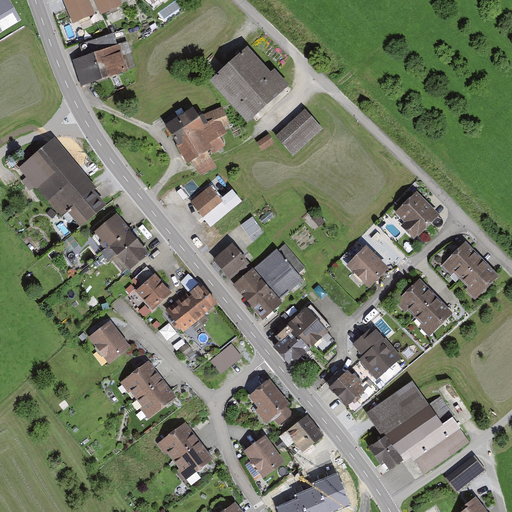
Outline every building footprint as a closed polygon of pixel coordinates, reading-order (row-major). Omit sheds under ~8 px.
[(0,30),(19,19),(7,0),(2,0),(0,1),(0,30)] [(88,0),(62,0),(73,24),(95,14),(88,0)] [(120,0),(94,0),(100,13),(123,4),(120,0)] [(126,76),(116,47),(73,61),(83,90),(126,76)] [(269,77),(246,52),(211,83),(246,122),(285,88),(273,74),(269,77)] [(216,145),(193,111),(166,130),(189,163),(216,145)] [(320,131),(305,115),(279,138),(294,155),(320,131)] [(273,145),(268,138),(258,144),(262,152),(273,145)] [(104,205),(53,144),(25,167),(77,228),(104,205)] [(220,204),(208,191),(193,204),(205,217),(220,204)] [(437,217),(415,195),(397,213),(407,223),(403,228),(415,240),(437,217)] [(251,236),(263,228),(254,215),(242,223),(251,236)] [(145,253),(116,218),(96,235),(126,270),(145,253)] [(496,276),(464,245),(443,266),(475,297),(496,276)] [(246,265),(231,248),(215,262),(230,279),(246,265)] [(385,269),(366,250),(348,267),(367,286),(385,269)] [(277,253),(255,272),(279,300),(301,281),(277,253)] [(278,304),(251,273),(234,287),(261,319),(278,304)] [(170,294),(154,277),(135,294),(152,312),(170,294)] [(449,314),(418,283),(398,304),(429,335),(449,314)] [(215,306),(199,288),(167,314),(183,333),(215,306)] [(310,310),(326,331),(330,328),(314,306),(310,310)] [(328,334),(305,311),(278,338),(282,342),(277,348),(290,362),(294,359),(298,363),(328,334)] [(126,349),(108,325),(89,339),(107,363),(126,349)] [(396,359),(370,333),(351,351),(378,378),(396,359)] [(185,356),(193,351),(185,340),(177,345),(185,356)] [(241,356),(232,345),(212,362),(221,373),(241,356)] [(172,400),(146,366),(124,383),(149,417),(172,400)] [(362,391),(347,375),(331,390),(346,406),(362,391)] [(286,406),(269,384),(251,398),(268,420),(286,406)] [(428,409),(412,386),(368,416),(402,464),(412,458),(423,474),(469,443),(440,401),(428,409)] [(321,437),(308,420),(289,434),(303,451),(321,437)] [(210,463),(183,426),(158,443),(185,481),(210,463)] [(400,465),(382,439),(368,448),(386,475),(400,465)] [(283,464),(265,440),(245,454),(263,478),(283,464)] [(333,470),(328,460),(311,468),(316,478),(333,470)] [(482,471),(474,461),(447,482),(456,492),(482,471)] [(482,511),(473,502),(462,511),(482,511)]
